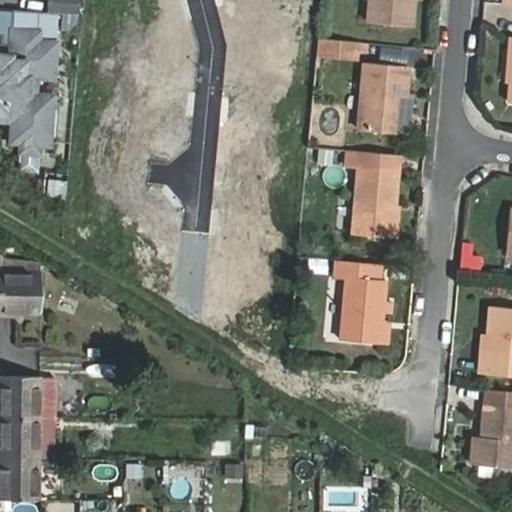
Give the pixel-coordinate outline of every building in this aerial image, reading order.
[(78,0),(48,0),(48,13),(52,13),(78,15),(78,0)] [(371,0),(369,23),(412,27),(414,0),(371,0)] [(52,13),(48,13),(15,10),(13,31),(39,33),(38,42),(57,43),(58,33),(50,33),(52,13)] [(297,35),(299,14),(268,11),(266,32),(297,35)] [(13,31),(12,48),(38,50),(38,42),(39,33),(13,31)] [(338,55),(340,39),(318,37),(316,53),(338,55)] [(357,41),(340,39),(338,55),(355,57),(357,41)] [(12,48),(0,47),(0,112),(7,113),(7,121),(13,121),(11,142),(21,143),(38,144),(49,145),(53,97),(35,95),(36,77),(54,78),(57,43),(38,42),(38,50),(12,48)] [(409,66),(365,63),(359,129),(408,133),(409,118),(404,118),(409,66)] [(38,144),(21,143),(19,171),(36,173),(38,144)] [(359,167),(353,234),(393,238),(399,170),(359,167)] [(1,274),(41,274),(41,264),(1,258),(1,274)] [(386,282),(380,282),(382,264),(336,260),(335,277),(346,279),(341,340),(380,343),(383,313),(390,313),(391,301),(384,300),(386,282)] [(19,313),(41,313),(41,274),(1,274),(0,315),(16,315),(19,315),(19,313)] [(511,307),(491,306),(489,333),(486,358),(482,358),(480,373),(511,375),(511,307)] [(125,363),(92,363),(92,375),(125,375),(125,363)] [(0,417),(53,418),(54,378),(0,376),(0,395),(1,396),(0,417)] [(511,390),(486,388),(483,422),(487,422),(486,437),(474,436),(471,463),(511,467),(511,460),(511,390)] [(286,414),(280,423),(297,432),(302,422),(286,414)] [(53,418),(0,417),(0,423),(0,457),(39,459),(52,459),(53,418)] [(334,444),(324,444),(324,464),(334,464),(334,444)] [(0,457),(0,498),(38,499),(39,459),(0,457)] [(139,461),(125,460),(124,478),(138,478),(139,461)]
